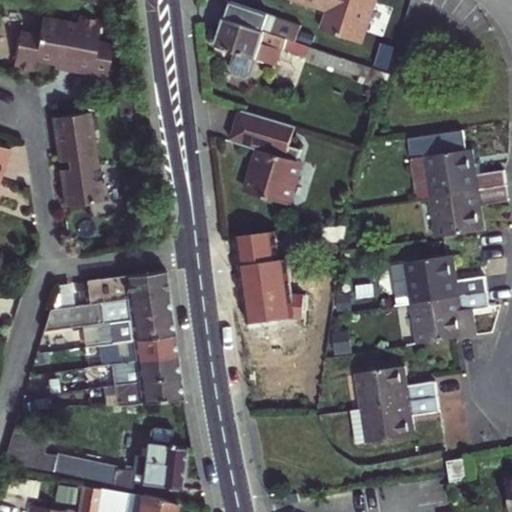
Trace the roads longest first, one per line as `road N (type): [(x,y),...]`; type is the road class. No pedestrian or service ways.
road 1 (tertiary): [(239,511),(197,251)]
road 2 (tertiary): [(150,0),(197,251)]
road 3 (tertiary): [(197,251),(172,0)]
road 4 (residential): [(0,418),(34,296),(52,269)]
road 5 (residential): [(52,269),(32,115)]
road 6 (residential): [(52,269),(197,251)]
